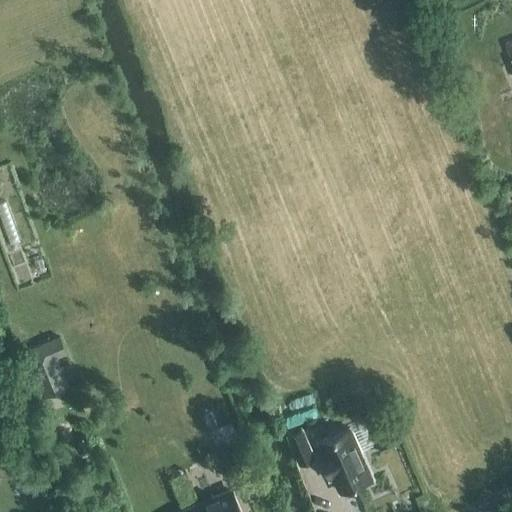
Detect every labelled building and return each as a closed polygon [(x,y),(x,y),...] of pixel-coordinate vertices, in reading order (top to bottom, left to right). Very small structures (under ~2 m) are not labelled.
[(511,41),(503,45),(511,66),(511,41)] [(506,154),(493,121),(481,127),(494,159),(506,154)] [(59,338),(26,351),(44,396),(66,387),(54,358),(66,354),(59,338)] [(355,485),(372,477),(349,424),(318,437),(322,446),(318,448),(324,461),(327,459),(339,487),(353,481),(355,485)] [(302,425),(288,431),(300,459),(314,453),(302,425)] [(94,453),(92,447),(83,451),(85,457),(94,453)] [(217,453),(227,477),(240,471),(229,448),(217,453)] [(183,511),(237,511),(228,491),(183,510),(183,511)]
